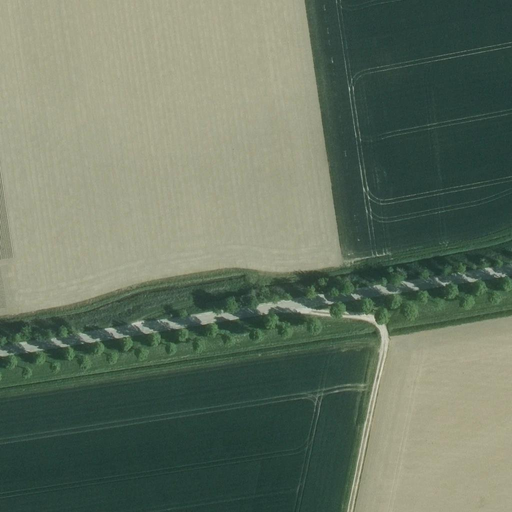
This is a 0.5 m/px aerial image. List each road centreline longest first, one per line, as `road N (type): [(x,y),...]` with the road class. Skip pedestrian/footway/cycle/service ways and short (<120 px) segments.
road 1 (tertiary): [(511,269),(0,351)]
road 2 (track): [(347,511),(382,334),(361,317),(288,306)]
